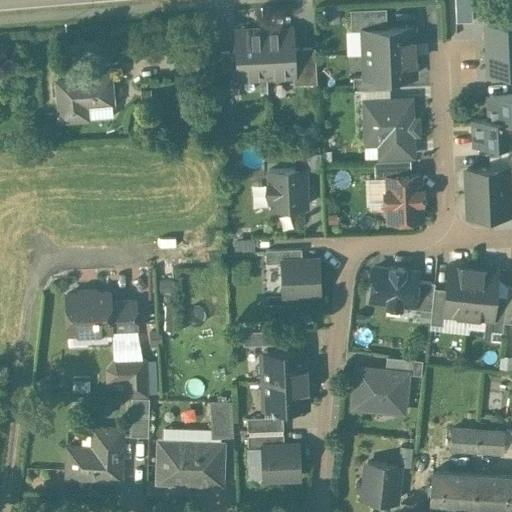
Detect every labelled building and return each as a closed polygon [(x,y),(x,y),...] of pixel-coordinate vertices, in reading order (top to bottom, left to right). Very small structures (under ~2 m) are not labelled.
[(455,0),(457,19),(475,18),(474,0),(455,0)] [(386,8),(350,9),(351,30),(363,30),(363,29),(387,28),(386,8)] [(511,22),(484,24),(485,48),(511,47),(511,22)] [(387,28),(363,29),(363,30),(364,53),(415,50),(415,44),(413,44),(412,27),(387,28)] [(287,28),(267,29),(267,33),(264,33),(266,77),(293,76),(294,75),(293,48),(292,32),(287,32),(287,28)] [(261,29),(240,30),(241,34),(236,34),(238,78),(266,77),(264,33),(261,33),(261,29)] [(315,47),(293,48),(294,75),(293,76),(294,84),(317,83),(315,47)] [(511,47),(485,48),(486,72),(511,71),(511,47)] [(415,50),(364,53),(365,76),(365,77),(389,76),(414,75),(413,57),(415,57),(415,50)] [(109,75),(58,81),(62,118),(86,115),(85,104),(112,101),(109,75)] [(365,76),(353,76),(353,89),(389,87),(389,76),(365,77),(365,76)] [(511,94),(489,95),(490,112),(488,112),(488,119),(489,119),(511,118),(511,94)] [(409,100),(365,102),(366,136),(380,136),(380,141),(411,139),(409,100)] [(511,118),(489,119),(488,119),(472,120),(473,127),(475,127),(476,144),(511,142),(511,118)] [(411,139),(380,141),(381,156),(412,154),(411,139)] [(295,168),(269,169),(269,181),(267,181),(268,194),(270,194),(270,206),(306,204),(305,168),(321,168),(320,152),(294,153),(295,168)] [(511,155),(492,156),(492,168),(507,167),(511,167),(511,155)] [(410,159),(374,160),(375,177),(387,177),(387,176),(411,175),(410,159)] [(492,168),(467,169),(468,192),(508,191),(507,167),(492,168)] [(411,175),(387,176),(387,177),(388,189),(384,189),(384,204),(388,203),(389,220),(421,219),(420,202),(422,202),(422,187),(419,187),(419,174),(411,175)] [(508,191),(468,192),(469,216),(494,215),(509,214),(508,191)] [(511,214),(509,214),(494,215),(494,227),(511,225),(511,214)] [(301,248),(265,249),(266,262),(282,261),(301,260),(301,248)] [(301,260),(282,261),(283,292),(319,291),(317,259),(301,260)] [(466,265),(448,263),(446,288),(443,312),(444,312),(468,314),(473,264),(468,263),(466,265)] [(497,268),(479,266),(478,264),(473,264),(468,314),(491,317),(492,317),(494,293),(497,268)] [(417,271),(404,270),(405,268),(390,266),(390,268),(374,267),(370,298),(387,300),(386,304),(401,305),(401,301),(413,303),(414,303),(417,280),(417,271)] [(434,281),(417,280),(414,303),(413,303),(413,307),(431,309),(434,287),(434,281)] [(511,285),(507,285),(506,295),(503,320),(511,321),(511,285)] [(446,288),(434,287),(431,309),(430,323),(443,324),(444,312),(443,312),(446,288)] [(81,292),(67,293),(68,330),(110,328),(110,327),(109,301),(108,291),(94,291),(94,289),(81,289),(81,292)] [(506,295),(494,293),(492,317),(491,317),(489,329),(502,330),(503,320),(506,295)] [(135,299),(109,301),(110,327),(136,326),(135,299)] [(164,300),(165,324),(174,323),(173,299),(164,300)] [(278,329),(243,331),(243,344),(279,343),(278,329)] [(304,350),(262,352),(263,380),(307,378),(307,372),(305,370),(304,350)] [(422,359),(386,355),(385,369),(407,371),(407,372),(421,373),(422,359)] [(144,359),(115,360),(108,367),(108,378),(126,378),(127,392),(145,392),(144,359)] [(385,369),(357,366),(353,404),(403,410),(407,372),(407,371),(385,369)] [(307,378),(263,380),(264,407),(306,406),(306,386),(307,383),(307,378)] [(149,397),(131,396),(130,434),(148,435),(149,397)] [(231,399),(209,399),(211,436),(233,435),(231,399)] [(282,415),(246,416),(247,430),(283,429),(282,415)] [(123,427),(97,426),(97,446),(67,445),(66,476),(121,478),(123,427)] [(478,428),(452,426),(450,446),(476,448),(478,428)] [(504,430),(478,428),(476,448),(502,450),(504,430)] [(283,432),(247,434),(248,447),(262,446),(262,445),(284,444),(283,432)] [(222,443),(162,441),(162,459),(159,458),(158,479),(220,482),(222,443)] [(413,443),(402,442),(400,460),(412,461),(413,443)] [(284,444),(262,445),(262,446),(263,477),(299,475),(298,444),(284,444)] [(399,465),(367,461),(363,497),(395,500),(399,465)] [(475,472),(431,469),(429,503),(473,506),(475,472)] [(511,474),(475,472),(473,506),(511,508),(511,474)]
